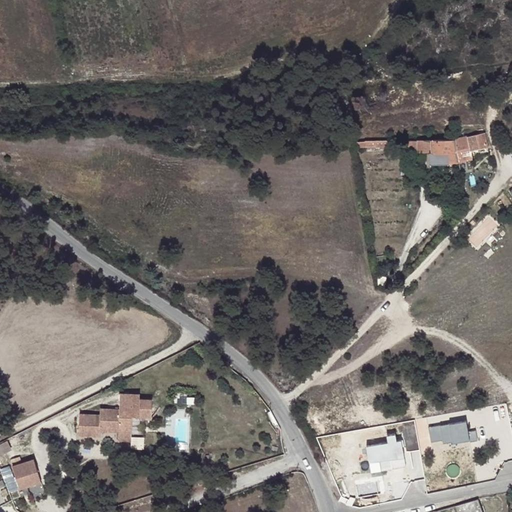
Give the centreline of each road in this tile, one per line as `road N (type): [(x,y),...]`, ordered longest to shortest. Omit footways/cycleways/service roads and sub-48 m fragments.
road 1 (unclassified): [(302,457),(279,406),(242,364),(0,195)]
road 2 (residential): [(302,457),(163,511)]
road 3 (residential): [(365,511),(511,483)]
